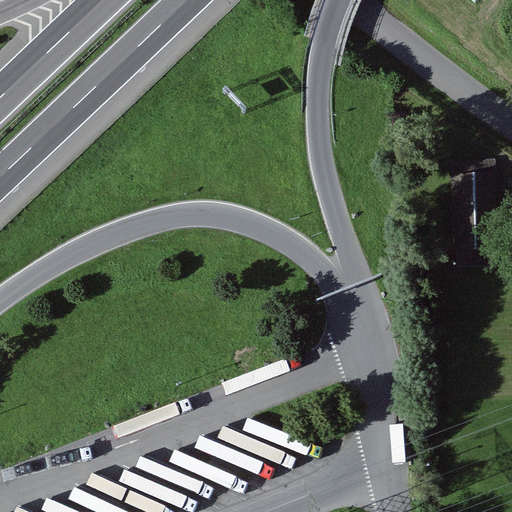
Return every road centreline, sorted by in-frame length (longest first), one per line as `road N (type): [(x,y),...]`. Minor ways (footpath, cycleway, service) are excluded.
road 1 (unclassified): [(362,303),(301,243),(248,221),(197,214),(100,241),(0,306)]
road 2 (motorway): [(362,303),(326,128),(342,0)]
road 3 (motorway): [(0,180),(191,0)]
road 4 (residential): [(359,0),(511,122)]
road 5 (motorway): [(107,0),(0,101)]
